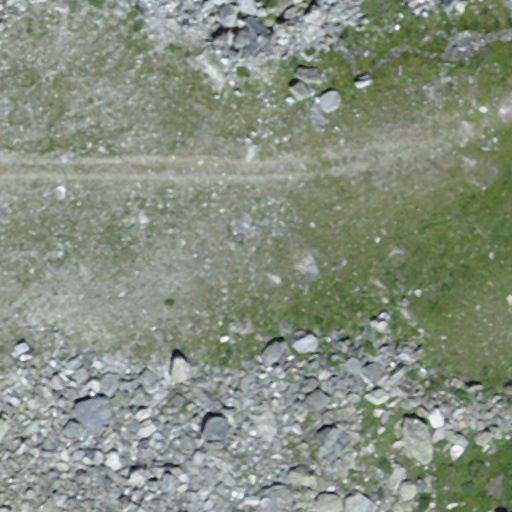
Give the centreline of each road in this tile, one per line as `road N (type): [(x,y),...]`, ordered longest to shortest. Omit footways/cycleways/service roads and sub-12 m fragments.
road 1 (track): [(386,150),(258,171),(0,165)]
road 2 (track): [(386,150),(511,101)]
